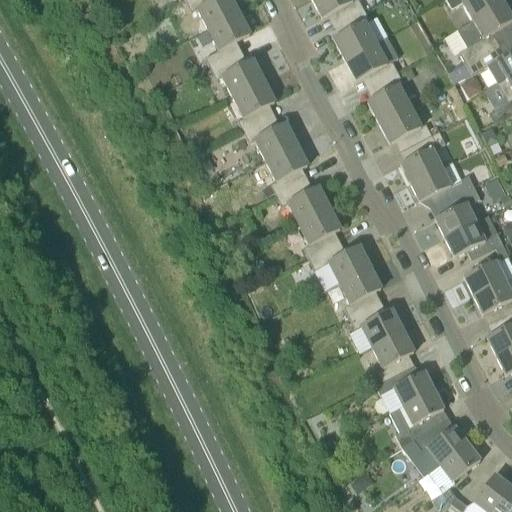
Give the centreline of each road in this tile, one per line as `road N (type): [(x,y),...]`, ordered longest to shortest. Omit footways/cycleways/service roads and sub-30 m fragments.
road 1 (secondary): [(234,511),(0,59)]
road 2 (residential): [(511,436),(499,426),(271,0)]
